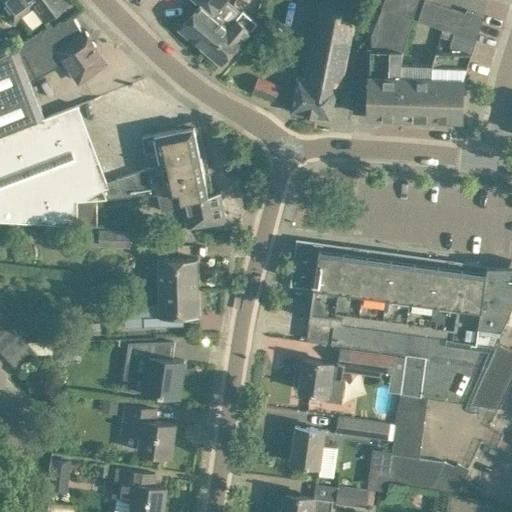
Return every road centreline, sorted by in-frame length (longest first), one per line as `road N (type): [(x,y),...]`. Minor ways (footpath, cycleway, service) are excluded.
road 1 (residential): [(212,511),(237,329),(289,150)]
road 2 (residential): [(289,150),(201,91),(102,0)]
road 3 (residential): [(495,160),(289,150)]
